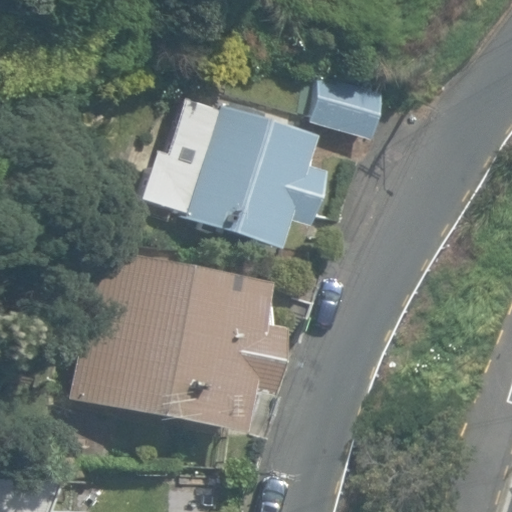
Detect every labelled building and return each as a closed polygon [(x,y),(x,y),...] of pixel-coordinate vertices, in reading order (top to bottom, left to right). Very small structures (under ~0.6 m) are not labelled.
[(304,119),(363,136),(377,92),(320,72),(304,119)] [(168,216),(269,250),(279,219),(299,226),(317,172),(297,165),(294,164),(304,135),(206,102),(181,177),(145,165),(134,198),(170,210),(168,216)] [(99,227),(101,227),(119,153),(80,141),(59,215),(99,227)] [(61,400),(228,434),(236,394),(256,398),(270,330),(252,327),(260,285),(91,252),(61,400)] [(49,318),(75,322),(82,277),(56,273),(49,318)]
